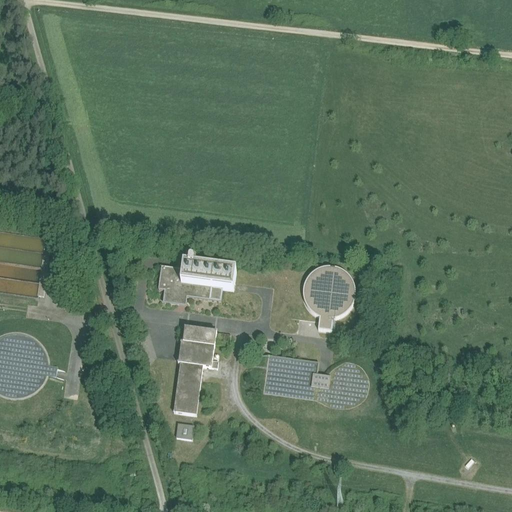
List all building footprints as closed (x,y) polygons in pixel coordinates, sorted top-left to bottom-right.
[(237,273),(195,268),(195,265),(195,264),(194,263),(193,263),(193,262),(192,263),(191,263),(190,264),(190,267),(184,266),(183,272),(181,286),(212,290),(223,292),(234,293),(237,273)] [(183,272),(162,269),(159,292),(167,293),(165,304),(180,306),(181,299),(210,303),(212,290),(181,286),(183,272)] [(346,317),(352,311),(355,304),(356,297),(355,289),(352,282),(347,277),(341,272),(334,270),(327,270),(320,271),(314,275),(309,279),(305,285),(303,292),(303,300),(306,307),(310,314),(316,319),(320,320),(319,332),(332,333),(333,322),(339,321),(346,317)] [(54,278),(53,290),(64,291),(66,280),(54,278)] [(223,292),(212,290),(210,303),(221,304),(223,292)] [(217,336),(186,331),(184,346),(181,345),(181,346),(182,346),(179,366),(181,367),(174,416),(183,417),(183,418),(187,419),(187,417),(197,419),(203,370),(212,371),(213,363),(215,350),(217,336)] [(231,337),(219,336),(218,348),(229,349),(231,337)] [(27,340),(17,339),(7,340),(0,343),(0,399),(7,403),(18,404),(28,403),(37,398),(44,391),(49,381),(56,383),(57,372),(50,371),(48,361),(44,352),(36,345),(27,340)] [(264,399),(348,411),(352,410),(355,409),(358,407),(361,405),(364,402),(366,399),(368,394),(368,391),(368,386),(368,382),(366,379),(364,375),(360,372),(357,369),(353,367),(349,367),(345,367),(340,367),(336,369),(332,371),(329,375),(327,377),(326,380),(330,380),(329,392),(312,390),(314,378),(317,379),(319,365),(269,359),(264,399)] [(317,379),(314,378),(312,390),(329,392),(330,380),(326,380),(317,379)] [(194,429),(178,427),(177,441),(192,443),(194,429)]
